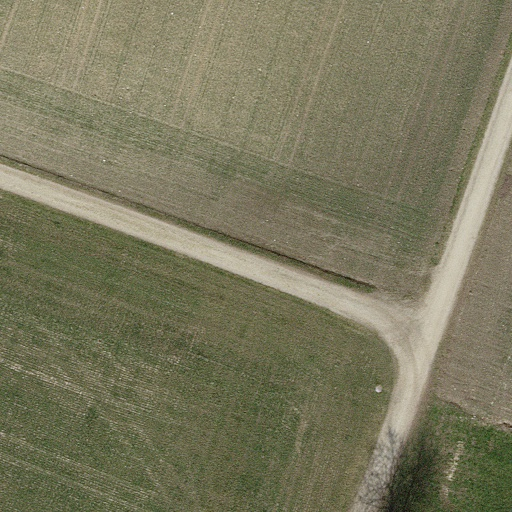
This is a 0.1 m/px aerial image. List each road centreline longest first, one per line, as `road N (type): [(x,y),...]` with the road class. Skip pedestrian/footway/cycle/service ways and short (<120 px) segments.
road 1 (track): [(430,342),(0,189)]
road 2 (track): [(511,115),(370,511)]
